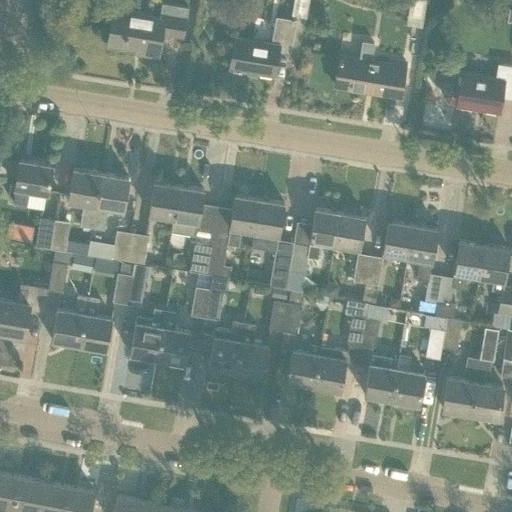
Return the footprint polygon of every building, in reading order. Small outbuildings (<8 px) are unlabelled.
[(289,0),(287,10),(302,13),(304,0),(289,0)] [(141,52),(158,55),(162,32),(183,35),(188,5),(162,1),(159,15),(112,8),(106,43),(141,49),(141,52)] [(229,67),(274,75),(278,49),(291,51),(297,19),(275,15),(271,42),(234,36),(229,67)] [(334,84),(400,95),(405,60),(392,58),(391,63),(371,59),(374,42),(363,40),(360,58),(339,54),(334,84)] [(457,105),(498,111),(501,96),(511,98),(511,64),(498,62),(495,77),(462,72),(460,85),(450,83),(444,88),(443,95),(447,101),(457,103),(457,105)] [(46,192),(51,163),(20,158),(15,186),(16,187),(13,202),(27,204),(29,189),(46,192)] [(80,223),(92,225),(101,171),(73,166),(68,199),(84,201),(80,223)] [(128,175),(101,171),(92,225),(103,227),(105,215),(100,214),(102,204),(123,208),(128,175)] [(149,212),(173,216),(178,184),(154,180),(149,212)] [(173,216),(171,230),(195,234),(203,188),(178,184),(173,216)] [(241,227),(254,229),(259,197),(234,193),(228,230),(212,227),(207,255),(205,271),(222,274),(227,243),(238,245),(241,227)] [(283,201),(259,197),(254,229),(252,242),(276,246),(283,201)] [(320,240),(334,243),(339,210),(315,206),(312,222),(297,219),(293,240),(288,268),(305,271),(307,255),(318,257),(320,240)] [(364,214),(339,210),(334,243),(359,247),(364,214)] [(54,217),(39,215),(34,245),(50,247),(54,217)] [(50,247),(65,250),(70,220),(54,217),(50,247)] [(382,251),(407,255),(412,223),(388,218),(382,251)] [(424,299),(437,301),(441,273),(429,271),(437,227),(412,223),(407,255),(419,257),(416,277),(427,279),(424,299)] [(212,227),(198,225),(193,253),(207,255),(212,227)] [(132,230),(116,228),(111,256),(127,259),(132,230)] [(143,261),(148,233),(132,230),(127,259),(143,261)] [(293,240),(279,237),(275,266),(288,268),(293,240)] [(465,273),(479,275),(484,243),(459,239),(453,275),(441,273),(437,301),(450,304),(452,285),(463,287),(465,273)] [(508,247),(484,243),(479,275),(493,277),(491,287),(501,289),(508,247)] [(370,253),(357,251),(352,279),(365,281),(370,253)] [(378,283),(382,255),(370,253),(365,281),(378,283)] [(67,261),(52,259),(47,286),(47,289),(62,291),(67,261)] [(131,273),(117,271),(112,300),(126,302),(131,273)] [(204,316),(211,275),(197,272),(190,314),(204,316)] [(145,276),(131,273),(126,302),(140,305),(145,276)] [(235,279),(211,275),(204,316),(218,319),(223,289),(233,291),(235,279)] [(0,329),(23,334),(28,308),(43,311),(47,289),(47,286),(20,282),(17,300),(0,296),(0,329)] [(511,295),(511,283),(504,283),(499,310),(493,309),(490,324),(507,326),(508,326),(510,314),(509,314),(511,295)] [(489,307),(489,284),(471,284),(471,307),(489,307)] [(274,286),(273,294),(285,296),(286,288),(274,286)] [(51,339),(79,343),(87,295),(77,293),(74,309),(57,306),(51,339)] [(99,297),(87,295),(79,343),(106,348),(111,316),(96,313),(99,297)] [(287,300),(273,297),(268,327),(282,330),(287,300)] [(287,300),(282,330),(296,332),(301,302),(287,300)] [(135,320),(129,352),(157,357),(165,308),(153,306),(150,322),(135,320)] [(177,310),(165,308),(157,357),(184,362),(190,329),(174,327),(177,310)] [(365,314),(351,312),(346,341),(360,343),(365,314)] [(379,317),(365,314),(360,343),(374,345),(379,317)] [(446,315),(444,328),(441,345),(456,348),(461,317),(446,315)] [(207,366),(235,371),(244,320),(243,320),(243,321),(232,319),(230,330),(214,327),(213,333),(207,366)] [(255,322),(244,320),(235,371),(262,375),(268,343),(252,340),(255,322)] [(439,357),(441,345),(444,328),(429,325),(425,355),(439,357)] [(485,325),(479,357),(490,359),(493,359),(498,327),(485,325)] [(511,327),(508,326),(507,326),(502,356),(511,357),(511,327)] [(414,332),(411,353),(421,354),(424,334),(414,332)] [(286,380),(313,384),(320,345),(308,343),(307,350),(291,347),(286,380)] [(347,349),(320,345),(313,384),(340,389),(347,349)] [(399,353),(391,398),(418,403),(424,371),(409,368),(411,355),(399,353)] [(371,354),(364,393),(390,398),(398,359),(371,354)] [(442,407),(469,412),(479,357),(467,355),(465,367),(470,368),(468,378),(447,374),(442,407)] [(479,357),(469,412),(497,416),(502,384),(482,380),(483,371),(488,372),(490,359),(479,357)] [(1,511),(10,511),(18,474),(0,470),(0,503),(6,504),(4,511),(2,511),(1,511)] [(19,511),(20,507),(37,510),(43,479),(18,474),(10,511),(19,511)] [(62,511),(68,484),(43,479),(37,510),(44,511),(62,511)] [(68,484),(62,511),(88,511),(93,489),(68,484)] [(139,511),(142,498),(117,493),(113,511),(139,511)] [(165,511),(167,503),(142,498),(139,511),(165,511)] [(191,511),(192,508),(167,503),(165,511),(191,511)]
